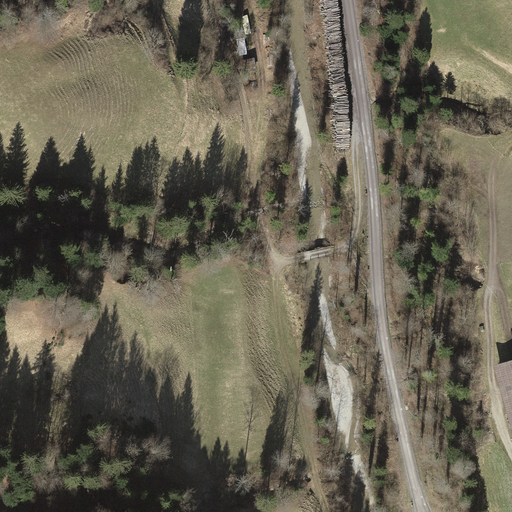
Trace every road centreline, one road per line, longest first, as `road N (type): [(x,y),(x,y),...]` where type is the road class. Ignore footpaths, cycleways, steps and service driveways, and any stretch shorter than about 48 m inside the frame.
road 1 (track): [(348,0),(380,301),(421,511)]
road 2 (track): [(277,262),(278,327),(324,511)]
road 3 (track): [(365,123),(355,139),(359,194),(347,245),(277,262),(259,218)]
road 4 (track): [(210,0),(243,103),(259,218)]
road 5 (track): [(511,451),(492,379),(492,272)]
road 6 (track): [(492,272),(492,168),(511,139)]
